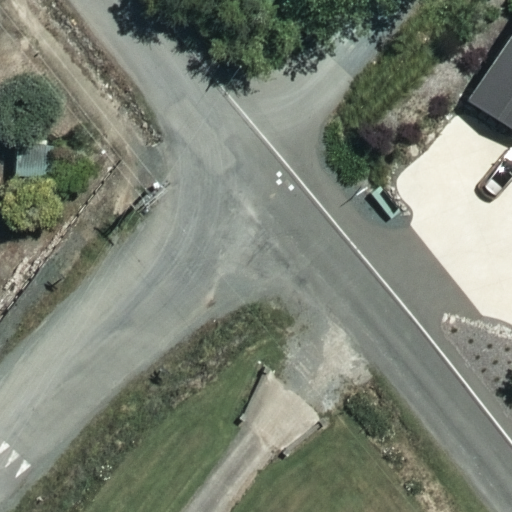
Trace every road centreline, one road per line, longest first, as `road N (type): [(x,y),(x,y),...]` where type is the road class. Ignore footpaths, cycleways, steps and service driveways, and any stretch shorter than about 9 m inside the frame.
road 1 (residential): [(511,498),(261,173)]
road 2 (residential): [(0,421),(261,173)]
road 3 (residential): [(261,173),(116,0)]
